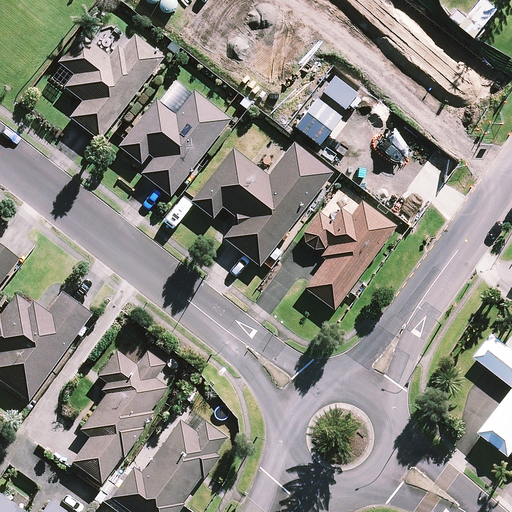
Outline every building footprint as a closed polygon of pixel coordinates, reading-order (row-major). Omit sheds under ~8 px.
[(495,8),(485,0),(477,0),(464,16),(456,9),(449,17),(473,36),(495,8)] [(120,44),(109,58),(80,35),(58,63),(48,75),(82,103),(70,118),(99,141),(163,61),(134,37),(125,48),(120,44)] [(230,121),(194,93),(175,117),(156,101),(119,147),(146,169),(141,174),(170,197),(230,121)] [(331,173),(294,144),(268,177),(233,149),(191,202),(213,219),(222,207),(239,220),(224,239),(258,266),(331,173)] [(396,228),(362,201),(351,216),(341,208),(332,221),(320,211),(299,238),(326,260),(303,288),(332,310),(396,228)] [(0,274),(13,254),(0,244),(0,274)] [(90,314),(62,294),(47,316),(15,293),(0,314),(0,381),(29,401),(90,314)] [(511,352),(492,337),(475,359),(511,388),(511,392),(479,435),(508,458),(511,452),(511,352)] [(177,371),(145,351),(136,365),(116,352),(99,378),(111,385),(81,431),(90,437),(72,465),(104,485),(177,371)] [(175,511),(228,439),(187,410),(142,473),(133,467),(111,498),(129,511),(175,511)] [(0,511),(65,511),(51,501),(43,511),(25,511),(1,494),(0,495),(0,511)]
